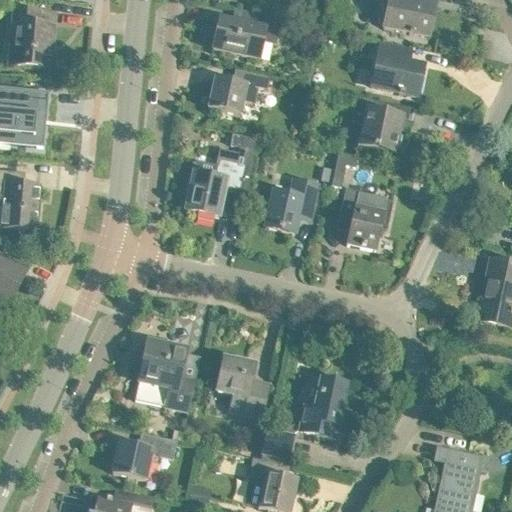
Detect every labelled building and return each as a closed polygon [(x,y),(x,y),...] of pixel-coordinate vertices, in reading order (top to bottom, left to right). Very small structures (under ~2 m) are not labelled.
[(428,40),(435,9),(422,6),(423,0),(373,0),(373,2),(376,3),(376,11),(377,19),(382,31),(408,36),(408,37),(413,38),(413,37),(428,40)] [(52,44),(54,28),(38,27),(39,14),(13,12),(10,40),(15,41),(12,68),(46,71),(48,54),(51,54),(51,53),(50,53),(51,44),(52,44)] [(276,47),(281,21),(255,15),(252,28),(218,21),(218,22),(224,23),(217,52),(212,50),(212,52),(259,62),(262,44),(276,47)] [(415,99),(422,68),(408,65),(411,52),(381,46),(375,74),(381,75),(377,90),(398,95),(398,97),(403,98),(403,96),(415,99)] [(265,93),(268,80),(234,72),(234,73),(241,75),(239,85),(214,80),(207,111),(239,118),(242,105),(254,107),(257,91),(265,93)] [(0,91),(0,147),(5,147),(37,150),(40,122),(45,123),(47,96),(0,91)] [(402,121),(389,118),(392,106),(358,99),(355,114),(363,116),(355,151),(356,151),(357,148),(394,156),(394,158),(395,158),(400,133),(408,135),(411,125),(409,124),(409,125),(402,124),(404,119),(402,119),(402,121)] [(255,154),(257,143),(244,140),(242,151),(255,154)] [(355,170),(357,162),(339,158),(332,189),(342,191),(345,178),(347,168),(355,170)] [(238,192),(242,173),(243,167),(218,162),(214,180),(192,175),(184,213),(197,216),(196,221),(212,224),(214,219),(218,220),(224,189),(238,192)] [(34,233),(38,189),(15,187),(16,175),(0,173),(0,200),(3,201),(0,229),(34,233)] [(310,215),(315,196),(316,188),(292,183),(289,199),(272,195),(264,230),(294,236),(299,213),(310,215)] [(374,254),(382,216),(380,216),(384,200),(345,191),(343,198),(337,226),(350,229),(346,248),(374,254)] [(21,283),(28,272),(0,256),(0,306),(2,308),(16,281),(21,283)] [(511,265),(491,261),(486,284),(488,285),(480,324),(511,330),(511,265)] [(167,353),(147,348),(146,347),(134,403),(186,415),(192,386),(178,383),(185,353),(168,349),(167,353)] [(261,421),(262,415),(266,395),(248,391),(253,367),(223,361),(216,394),(234,398),(230,414),(261,421)] [(337,429),(345,387),(320,382),(314,410),(305,408),(301,426),(297,426),(294,426),(291,427),(288,430),(285,433),(284,437),(266,433),(261,455),(288,461),(293,439),(292,439),(300,433),(299,435),(334,442),(335,437),(332,436),(334,429),(337,429)] [(172,463),(176,444),(141,437),(138,449),(118,445),(111,476),(145,483),(149,464),(157,465),(159,460),(172,463)] [(487,475),(490,462),(436,451),(434,463),(445,465),(437,499),(440,500),(438,508),(435,507),(434,511),(470,511),(479,473),(487,475)] [(252,461),(247,485),(248,485),(262,488),(259,503),(257,511),(262,511),(289,511),(296,483),(282,479),(284,468),(264,464),(260,462),(252,461)] [(206,510),(209,491),(190,489),(187,507),(206,510)] [(143,511),(151,511),(154,501),(114,492),(111,504),(90,499),(90,500),(96,501),(93,511),(131,511),(132,509),(143,511)]
